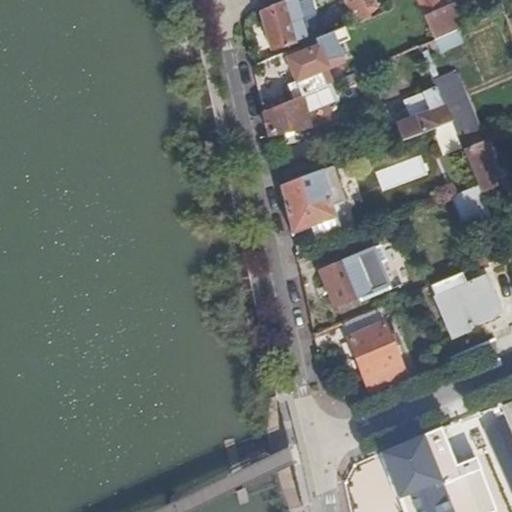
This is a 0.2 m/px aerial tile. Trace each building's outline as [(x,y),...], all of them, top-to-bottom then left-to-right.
[(289,0),(261,12),(272,51),(295,44),(321,33),(306,0),(304,0),(298,3),(297,0),(289,0)] [(371,18),(363,0),(345,0),(356,25),(371,18)] [(419,0),(436,40),(465,28),(455,5),(443,9),(439,0),(419,0)] [(344,29),(282,55),(294,84),(289,87),(294,101),(302,98),(332,85),(326,69),(342,63),(335,46),(349,41),(344,29)] [(440,82),(424,45),(419,47),(426,65),(437,89),(451,121),(458,140),(480,130),(456,75),(440,82)] [(396,124),(403,141),(431,130),(451,121),(437,89),(404,103),(410,118),(396,124)] [(264,114),(269,136),(309,126),(302,98),(294,101),(264,114)] [(458,140),(451,121),(431,130),(442,157),(462,148),(458,140)] [(485,143),(480,130),(458,140),(462,148),(478,186),(482,196),(488,193),(486,188),(498,183),(482,144),(485,143)] [(478,186),(462,148),(442,157),(436,159),(452,196),(455,195),(478,186)] [(280,189),(291,235),(310,228),(312,236),(329,230),(326,222),(336,219),(321,173),(280,189)] [(478,186),(455,195),(468,227),(492,217),(482,196),(478,186)] [(356,257),(320,272),(321,274),(322,274),(334,304),(333,305),(334,307),(370,291),(356,257)] [(462,274),(432,286),(453,337),(471,329),(471,330),(485,323),(484,320),(498,315),(489,292),(494,289),(489,276),(467,285),(462,274)] [(342,325),(348,339),(385,324),(379,309),(342,325)] [(364,377),(372,393),(408,378),(401,362),(403,361),(402,359),(400,360),(386,325),(388,325),(387,323),(385,324),(348,339),(349,341),(350,341),(363,375),(362,375),(364,378),(364,377)] [(511,484),(511,431),(506,417),(484,426),(509,485),(511,484)] [(403,511),(488,511),(492,510),(470,461),(456,466),(441,427),(421,435),(380,453),(403,511)] [(389,475),(357,488),(365,510),(397,497),(389,475)]
